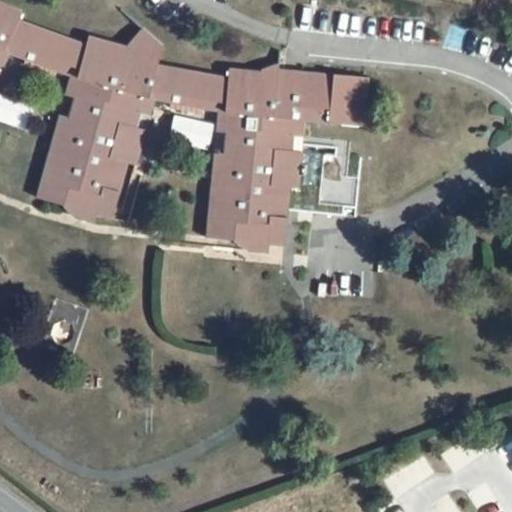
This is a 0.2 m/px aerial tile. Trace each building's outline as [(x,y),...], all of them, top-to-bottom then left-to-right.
[(19,21),(23,12),(0,1),(0,66),(3,68),(10,54),(14,46),(8,43),(19,21)] [(79,70),(86,45),(19,21),(8,43),(14,46),(74,68),(79,70)] [(158,65),(164,46),(144,28),(126,47),(89,36),(86,45),(79,70),(74,68),(71,77),(65,96),(83,101),(77,121),(59,117),(35,198),(76,209),(74,218),(95,223),(97,214),(112,218),(129,163),(137,165),(146,130),(134,126),(139,111),(150,115),(155,100),(158,91),(151,90),(158,65)] [(74,68),(14,46),(10,54),(71,77),(74,68)] [(226,103),(228,79),(158,65),(151,90),(158,91),(219,102),(226,103)] [(363,77),(333,74),(333,81),(279,77),(280,70),(261,69),(261,72),(229,68),(228,79),(226,103),(219,102),(218,111),(215,132),(236,133),(233,155),(215,154),(205,238),(248,242),(248,250),(269,253),(269,243),(283,244),(289,187),(299,187),(303,151),(292,150),(293,135),(304,136),(305,120),(365,127),(368,102),(360,101),(363,77)] [(333,74),(280,70),(279,77),(333,81),(333,74)] [(158,91),(155,100),(172,103),(171,110),(200,116),(202,108),(218,111),(219,102),(158,91)] [(349,200),(351,180),(332,178),(331,190),(330,198),(349,200)] [(248,242),(205,238),(204,245),(248,250),(248,242)]
